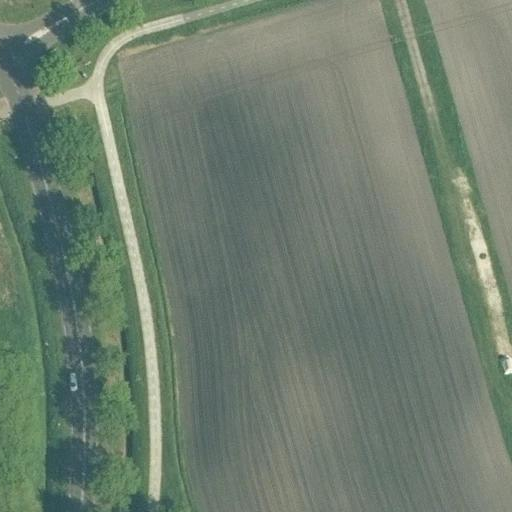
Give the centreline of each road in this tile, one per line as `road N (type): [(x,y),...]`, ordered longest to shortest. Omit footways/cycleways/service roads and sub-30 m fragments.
road 1 (primary): [(81,511),(84,370),(69,278),(26,112),(2,62)]
road 2 (tertiary): [(2,62),(112,0)]
